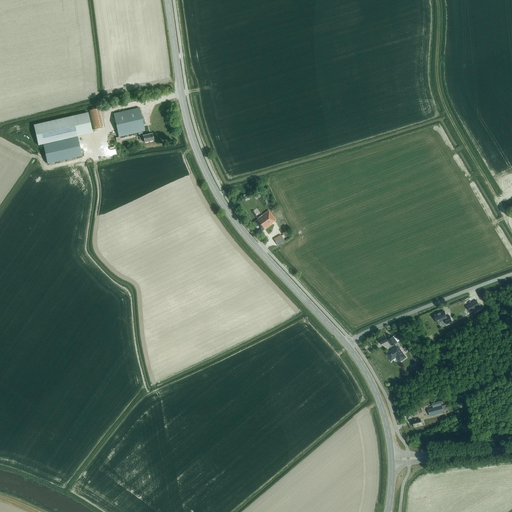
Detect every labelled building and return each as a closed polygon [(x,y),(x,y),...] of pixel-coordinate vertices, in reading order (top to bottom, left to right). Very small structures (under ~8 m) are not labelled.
[(144,131),(139,107),(114,114),(119,137),(138,133),(140,140),(144,139),(144,143),(154,140),(152,134),(143,136),(142,131),(144,131)] [(88,111),(93,130),(104,128),(100,108),(88,111)] [(82,156),(73,116),(34,125),(38,145),(43,144),(48,164),(82,156)] [(265,229),(273,224),(272,223),(276,221),(268,211),(257,219),(258,219),(253,223),(260,232),(265,229)] [(281,235),(274,239),(276,244),(283,240),(281,235)] [(476,301),(466,307),(470,312),(480,306),(476,301)] [(447,317),(444,311),(434,315),(437,323),(445,320),(447,325),(452,322),(450,316),(447,317)] [(392,346),(395,344),(396,347),(386,355),(391,361),(398,356),(402,361),(406,358),(399,349),(401,348),(393,337),(388,340),(392,346)] [(442,406),(428,410),(430,416),(444,412),(443,412),(448,410),(447,405),(442,406)]
